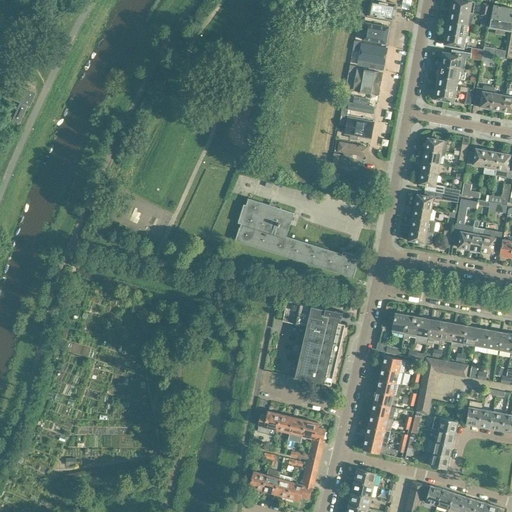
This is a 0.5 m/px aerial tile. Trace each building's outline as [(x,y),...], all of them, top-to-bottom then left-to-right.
[(374,0),(370,0),(368,15),(394,20),(397,4),(383,2),(383,0),(378,0),(378,1),(374,0)] [(451,4),(450,8),(451,9),(451,10),(470,13),(473,13),(475,2),(464,0),(453,0),(453,3),(451,4)] [(488,16),(490,5),(483,4),(481,14),(481,15),(488,16)] [(511,8),(494,5),(492,15),(490,15),(488,28),(496,29),(496,34),(504,35),(505,31),(511,32),(511,30),(511,8)] [(468,25),(470,13),(451,10),(450,14),(449,15),(448,21),(468,25)] [(357,26),(356,32),(362,33),(363,27),(365,17),(359,16),(357,26)] [(468,25),(448,21),(447,27),(448,28),(447,33),(466,36),(468,25)] [(367,25),(364,42),(386,46),(389,29),(367,25)] [(445,34),(445,38),(446,39),(445,44),(467,48),(468,43),(469,37),(466,36),(447,33),(445,34)] [(361,41),(355,40),(352,50),(358,52),(361,41)] [(0,41),(0,63),(6,65),(5,66),(6,66),(12,45),(11,45),(0,41)] [(485,46),(484,49),(483,54),(495,56),(497,48),(485,46)] [(388,52),(360,47),(356,69),(369,71),(369,64),(385,68),(388,52)] [(483,54),(484,49),(472,47),(471,53),(483,55),(483,54)] [(441,63),(441,64),(465,69),(465,68),(466,61),(465,60),(465,57),(443,53),(442,58),(441,58),(440,62),(441,63)] [(494,62),(495,56),(483,54),(483,55),(482,60),(494,62)] [(466,73),(464,72),(465,69),(441,64),(440,69),(439,70),(438,75),(458,79),(464,80),(466,73)] [(356,66),(350,65),(345,89),(351,91),(356,66)] [(374,97),(378,76),(357,72),(353,93),(374,97)] [(456,91),(458,79),(438,75),(437,81),(438,82),(437,87),(456,91)] [(35,93),(28,89),(15,83),(8,97),(19,102),(11,120),(19,123),(27,106),(29,107),(35,93)] [(477,87),(474,101),(480,102),(480,107),(485,108),(486,109),(489,110),(490,109),(491,109),(495,87),(484,85),(483,88),(477,87)] [(495,87),(491,109),(494,109),(494,111),(497,111),(498,110),(503,111),(507,88),(496,86),(495,87)] [(455,97),(456,91),(437,87),(437,88),(435,89),(435,92),(436,93),(435,99),(435,100),(436,101),(437,102),(438,102),(439,101),(440,101),(440,100),(440,99),(449,101),(457,103),(458,97),(455,97)] [(511,88),(507,88),(503,111),(504,111),(505,113),(508,113),(509,112),(511,112),(511,88)] [(346,115),(351,91),(345,89),(341,114),(346,115)] [(471,105),(473,94),(474,93),(468,92),(465,104),(471,105)] [(369,102),(353,99),(351,111),(373,115),(374,109),(368,108),(369,102)] [(348,117),(345,133),(351,134),(351,138),(357,139),(357,136),(369,138),(371,138),(374,122),(348,117)] [(448,141),(444,141),(427,138),(426,143),(425,144),(425,147),(426,148),(426,149),(442,152),(446,153),(448,141)] [(368,149),(337,143),(336,152),(367,158),(368,149)] [(466,157),(469,144),(462,143),(461,151),(460,155),(466,157)] [(485,166),(488,150),(487,150),(486,149),(482,148),(481,149),(476,148),(475,153),(470,152),(468,163),(485,166)] [(440,163),(442,152),(426,149),(425,154),(423,155),(423,159),(424,159),(424,161),(440,163)] [(485,166),(484,173),(496,175),(496,173),(495,173),(499,152),(494,151),(494,150),(490,149),(489,150),(488,150),(485,166)] [(511,178),(511,159),(510,159),(511,154),(505,153),(505,152),(500,151),(499,152),(495,173),(496,173),(496,175),(511,178)] [(438,175),(440,163),(424,161),(423,161),(422,161),(421,166),(422,167),(422,172),(438,175)] [(420,173),(419,177),(420,178),(419,183),(425,184),(424,190),(444,193),(445,187),(445,186),(436,184),(438,175),(422,172),(421,173),(420,173)] [(341,188),(354,191),(355,182),(343,179),(341,188)] [(507,205),(511,184),(505,183),(501,204),(507,205)] [(460,189),(445,187),(444,193),(459,196),(460,189)] [(480,192),(463,189),(462,195),(479,197),(480,192)] [(459,196),(444,193),(443,199),(458,202),(459,196)] [(415,205),(415,206),(431,208),(433,197),(417,194),(416,199),(415,200),(414,204),(415,205)] [(457,224),(454,240),(459,241),(458,247),(463,248),(464,249),(468,250),(469,249),(470,249),(473,233),(474,227),(474,226),(464,224),(468,200),(461,198),(457,224)] [(235,240),(353,278),(360,257),(343,252),(342,255),(286,237),(294,213),(274,207),(274,205),(269,204),(269,206),(249,199),(246,206),(244,205),(238,223),(242,224),(240,227),(239,227),(235,240)] [(429,220),(431,208),(415,206),(414,210),(413,211),(412,215),(413,216),(413,217),(429,220)] [(356,222),(363,219),(359,211),(352,214),(356,222)] [(412,218),(411,222),(412,223),(411,228),(432,232),(433,232),(435,221),(429,220),(413,217),(413,218),(412,218)] [(473,233),(470,249),(471,251),(475,252),(476,250),(481,251),(484,235),(485,229),(474,227),(473,233)] [(409,240),(431,244),(433,232),(432,232),(411,228),(411,229),(410,229),(409,234),(410,235),(409,240)] [(484,235),(481,251),(482,251),(483,253),(486,254),(487,253),(493,254),(495,243),(500,244),(502,232),(485,229),(484,235)] [(511,257),(511,252),(511,240),(503,239),(500,255),(504,255),(504,257),(510,258),(511,256),(511,257)] [(343,311),(287,300),(283,321),(307,326),(295,376),(331,385),(345,324),(339,322),(340,317),(342,317),(343,311)] [(404,338),(408,315),(396,313),(392,335),(404,338)] [(416,337),(420,317),(408,315),(404,338),(404,339),(409,340),(409,336),(416,337)] [(428,335),(431,319),(420,317),(416,337),(415,342),(427,344),(428,335)] [(440,338),(443,321),(431,319),(428,335),(440,338)] [(452,340),(455,324),(443,321),(440,338),(452,340)] [(464,342),(467,326),(455,324),(452,340),(464,342)] [(476,344),(479,328),(467,326),(464,342),(476,344)] [(487,346),(490,330),(479,328),(476,344),(487,346)] [(499,348),(502,332),(490,330),(487,346),(488,346),(499,348)] [(511,351),(511,345),(511,333),(502,332),(499,348),(511,351)] [(388,346),(386,352),(399,355),(400,348),(388,346)] [(385,355),(382,367),(405,373),(408,361),(385,355)] [(443,373),(445,360),(426,357),(424,369),(436,372),(443,373)] [(454,376),(456,362),(450,361),(448,374),(454,376)] [(468,365),(462,363),(460,377),(466,378),(468,365)] [(470,377),(476,378),(478,365),(472,364),(470,377)] [(402,384),(405,373),(382,367),(380,379),(402,384)] [(435,378),(436,372),(424,369),(423,375),(435,378)] [(399,396),(402,384),(380,379),(377,391),(394,395),(399,396)] [(434,383),(422,381),(421,387),(433,389),(434,383)] [(431,395),(433,389),(421,387),(420,392),(431,395)] [(391,406),(394,395),(377,391),(374,402),(391,406)] [(429,406),(430,401),(430,400),(419,398),(418,404),(429,406)] [(481,409),(482,403),(470,400),(466,424),(478,426),(481,409)] [(374,402),(371,414),(393,419),(396,408),(391,406),(374,402)] [(428,415),(429,406),(418,404),(416,412),(428,415)] [(493,411),(481,409),(478,426),(490,428),(493,411)] [(511,409),(511,414),(505,413),(502,430),(511,432),(511,409)] [(261,418),(258,431),(264,433),(269,434),(271,427),(278,429),(281,414),(269,411),(268,416),(262,415),(261,418)] [(502,430),(505,413),(493,411),(490,428),(502,430)] [(290,432),(294,417),(281,414),(278,429),(290,432)] [(371,414),(368,425),(386,430),(386,429),(390,430),(393,419),(371,414)] [(455,434),(458,422),(435,416),(432,427),(438,429),(438,430),(455,434)] [(302,435),(306,420),(294,417),(290,432),(302,435)] [(318,422),(306,420),(302,435),(313,437),(323,439),(325,429),(317,427),(318,422)] [(388,442),(390,431),(390,430),(386,429),(386,430),(368,425),(366,437),(388,442)] [(452,445),(455,434),(438,430),(435,441),(452,445)] [(323,448),(325,442),(325,441),(323,440),(323,439),(313,437),(311,445),(323,448)] [(385,454),(388,442),(366,437),(363,449),(385,454)] [(307,453),(308,446),(288,441),(286,448),(307,453)] [(450,457),(452,445),(435,441),(432,453),(450,457)] [(321,455),(323,448),(311,445),(309,452),(321,455)] [(68,451),(68,458),(82,458),(82,450),(68,451)] [(320,463),(321,455),(309,452),(308,460),(320,463)] [(447,469),(450,457),(432,453),(430,465),(447,469)] [(317,473),(319,466),(307,463),(305,470),(317,473)] [(281,471),(269,468),(267,474),(268,475),(263,490),(275,494),(280,478),(279,478),(281,474),(281,471)] [(374,485),(377,473),(358,469),(355,480),(374,485)] [(315,480),(317,473),(305,470),(304,477),(315,480)] [(268,475),(267,474),(255,471),(251,487),(263,490),(268,475)] [(293,478),(281,474),(279,478),(280,478),(275,494),(280,495),(280,498),(287,500),(292,481),(293,478)] [(314,488),(315,480),(304,477),(302,484),(312,487),(314,488)] [(372,497),(374,485),(355,480),(353,492),(372,497)] [(309,498),(312,487),(302,484),(292,481),(287,500),(294,502),(295,499),(300,501),(301,496),(309,498)] [(424,485),(425,484),(412,481),(411,487),(423,490),(424,485)] [(437,505),(442,489),(431,485),(430,486),(424,485),(423,490),(422,496),(421,500),(437,505)] [(422,496),(423,490),(411,487),(409,493),(422,496)] [(449,509),(454,492),(442,489),(437,505),(449,509)] [(369,508),(372,497),(353,492),(350,504),(369,508)] [(460,511),(465,496),(454,492),(449,509),(447,511),(460,511)] [(421,500),(422,496),(409,493),(408,499),(421,502),(421,500)] [(473,511),(477,500),(465,496),(460,511),(473,511)] [(419,508),(421,502),(408,499),(407,505),(419,508)] [(485,511),(488,503),(477,500),(473,511),(485,511)] [(498,511),(500,507),(488,503),(485,511),(498,511)]
